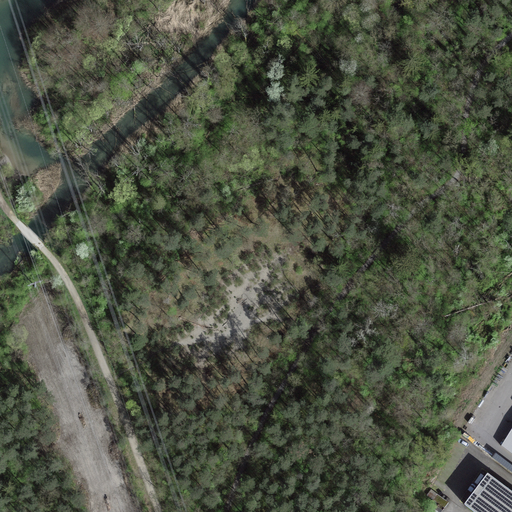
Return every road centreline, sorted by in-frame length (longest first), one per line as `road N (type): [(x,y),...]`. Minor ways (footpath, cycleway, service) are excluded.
road 1 (track): [(511,33),(472,83),(459,172),(351,282),(306,347),(256,434),(228,511)]
road 2 (track): [(162,511),(70,285),(0,199)]
